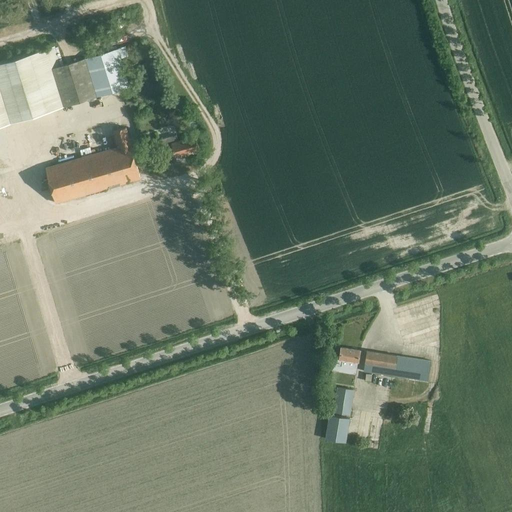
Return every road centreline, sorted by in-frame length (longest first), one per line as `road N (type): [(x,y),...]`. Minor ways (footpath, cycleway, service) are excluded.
road 1 (tertiary): [(0,411),(511,242)]
road 2 (unknown): [(250,328),(211,219),(191,187),(158,184),(0,231)]
road 3 (unclassified): [(509,186),(441,0)]
